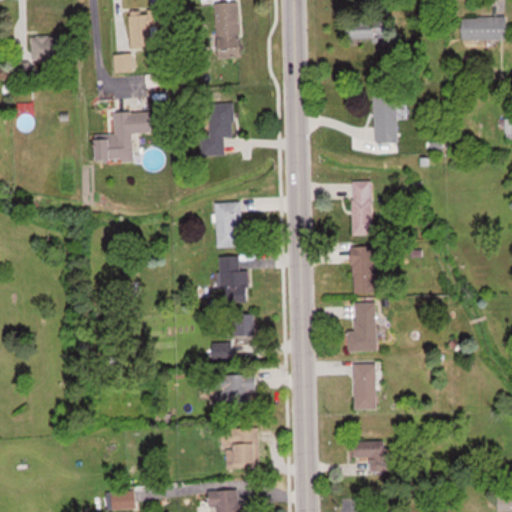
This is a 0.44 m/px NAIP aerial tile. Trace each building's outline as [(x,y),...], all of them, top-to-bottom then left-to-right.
[(239,2),(217,3),(220,59),(243,57),(239,2)] [(161,47),(160,10),(130,11),(132,48),(161,47)] [(509,16),(463,16),(463,39),(509,39),(509,16)] [(354,38),(391,40),(392,27),(355,25),(354,38)] [(33,36),(33,60),(64,60),(64,36),(33,36)] [(148,85),(161,85),(161,74),(148,75),(148,85)] [(399,93),(376,94),(377,142),(400,142),(399,93)] [(211,103),(211,134),(202,134),(202,155),(226,155),(226,135),(235,135),(235,103),(211,103)] [(116,112),(117,135),(97,136),(98,161),(136,160),(135,132),(154,131),(152,110),(116,112)] [(354,235),(374,235),(374,181),(354,181),(354,235)] [(217,202),(218,247),(245,247),(243,202),(217,202)] [(377,293),(376,247),(354,247),(354,293),(377,293)] [(250,269),(242,269),(242,257),(222,257),(222,302),(250,302),(250,269)] [(357,331),(350,331),(350,351),(378,351),(378,302),(357,302),(357,331)] [(235,314),(235,336),(257,336),(257,314),(235,314)] [(232,358),(232,343),(215,343),(215,358),(232,358)] [(355,410),(378,410),(378,363),(355,363),(355,410)] [(216,374),(216,410),(249,410),(249,392),(257,392),(257,374),(216,374)] [(225,468),(261,467),(261,427),(224,428),(225,468)] [(374,457),(374,471),(389,471),(389,441),(355,441),(356,457),(374,457)] [(217,506),(217,511),(241,511),(240,490),(211,492),(212,506),(217,506)] [(136,508),(136,491),(114,491),(114,508),(136,508)] [(500,510),(511,510),(511,496),(500,496),(500,510)]
